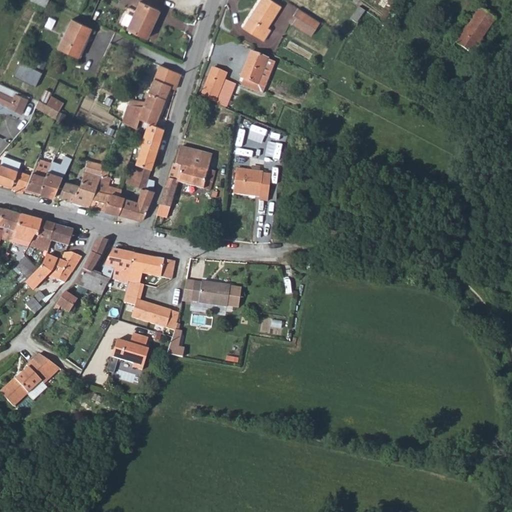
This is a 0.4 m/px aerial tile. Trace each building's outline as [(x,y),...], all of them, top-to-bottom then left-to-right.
[(44,8),(47,1),(46,0),(30,0),(29,2),(44,8)] [(269,0),(261,0),(243,30),(264,43),(271,31),(268,30),(282,8),(269,0)] [(139,2),(126,30),(146,39),(159,12),(139,2)] [(350,20),(356,23),(365,11),(359,6),(350,20)] [(479,8),(455,43),(471,54),(494,18),(479,8)] [(312,36),(320,23),(298,9),(294,16),(296,17),(292,24),(312,36)] [(71,22),(59,51),(78,60),(91,31),(71,22)] [(240,86),(260,95),(273,63),(249,53),(240,78),(243,79),(240,86)] [(22,62),(15,76),(36,87),(44,72),(22,62)] [(171,86),(176,89),(181,75),(160,66),(154,79),(170,85),(171,86)] [(212,68),(200,96),(225,107),(229,96),(233,87),(234,84),(224,80),(226,74),(212,68)] [(127,105),(123,122),(136,130),(140,120),(143,122),(149,124),(154,126),(162,106),(171,86),(170,85),(154,79),(145,102),(130,100),(127,105)] [(0,91),(0,102),(9,106),(13,97),(0,91)] [(9,106),(8,109),(20,115),(27,100),(15,94),(13,97),(9,106)] [(62,103),(51,97),(46,105),(58,112),(62,103)] [(61,125),(64,116),(58,112),(54,122),(61,125)] [(154,159),(163,129),(154,126),(149,124),(146,129),(140,146),(141,147),(135,164),(131,163),(125,184),(138,188),(141,189),(144,190),(145,188),(148,179),(154,159)] [(212,155),(180,146),(175,164),(173,164),(165,193),(158,216),(167,219),(178,183),(210,191),(216,171),(208,169),(212,155)] [(62,177),(66,174),(73,159),(67,156),(64,164),(55,160),(54,163),(51,168),(46,179),(41,193),(40,195),(53,198),(62,177)] [(25,188),(41,193),(46,179),(51,168),(45,165),(47,160),(39,157),(30,177),(25,188)] [(54,163),(47,160),(45,165),(51,168),(54,163)] [(58,197),(88,207),(95,190),(104,166),(88,161),(83,175),(78,173),(74,185),(65,183),(58,197)] [(41,193),(25,188),(30,177),(23,174),(26,167),(13,162),(10,169),(0,165),(0,183),(15,189),(14,192),(23,194),(24,191),(40,195),(41,193)] [(237,169),(233,193),(259,197),(258,202),(267,203),(271,177),(262,175),(263,173),(237,169)] [(154,181),(148,179),(145,188),(152,191),(154,181)] [(133,202),(124,199),(118,215),(141,221),(143,219),(155,193),(155,192),(152,191),(145,188),(144,190),(141,189),(137,203),(133,202)] [(138,188),(133,202),(137,203),(141,189),(138,188)] [(88,207),(118,215),(124,199),(118,197),(95,190),(88,207)] [(0,227),(16,232),(21,215),(0,209),(0,227)] [(21,237),(24,237),(28,232),(32,219),(21,215),(16,232),(12,239),(10,242),(16,245),(21,237)] [(23,244),(28,248),(29,246),(35,236),(38,237),(43,221),(32,219),(28,232),(24,237),(21,242),(23,244)] [(192,220),(189,229),(188,235),(200,237),(204,223),(192,220)] [(29,246),(48,251),(51,241),(56,225),(43,221),(38,237),(35,236),(29,246)] [(69,246),(74,231),(56,225),(51,241),(69,246)] [(75,283),(101,295),(109,280),(101,276),(92,272),(101,258),(108,240),(102,239),(97,241),(83,268),(84,268),(77,282),(76,282),(75,283)] [(23,244),(18,250),(24,255),(28,248),(23,244)] [(107,260),(103,272),(101,276),(109,280),(122,283),(127,285),(127,282),(139,285),(142,274),(172,279),(172,278),(175,261),(159,258),(113,249),(107,260)] [(65,269),(72,272),(73,272),(82,257),(67,250),(66,250),(60,260),(68,263),(65,269)] [(48,275),(65,283),(72,272),(65,269),(68,263),(60,260),(57,258),(56,259),(46,255),(38,270),(29,279),(26,282),(33,289),(48,275)] [(16,268),(22,273),(29,279),(38,270),(25,256),(16,268)] [(17,278),(23,285),(26,282),(29,279),(22,273),(17,278)] [(183,299),(191,300),(195,281),(186,280),(183,299)] [(195,281),(191,300),(198,301),(198,302),(226,307),(227,306),(237,307),(241,287),(230,285),(230,284),(200,280),(200,281),(195,281)] [(127,285),(124,294),(141,299),(144,286),(139,285),(127,282),(127,285)] [(31,311),(37,306),(39,304),(38,303),(45,297),(40,291),(25,305),(31,311)] [(78,299),(65,291),(64,294),(57,305),(69,313),(78,299)] [(141,299),(124,294),(123,300),(133,303),(129,315),(172,329),(174,322),(177,312),(141,299)] [(171,334),(178,335),(179,329),(175,328),(176,322),(174,322),(172,329),(171,334)] [(117,338),(114,347),(116,351),(114,356),(133,363),(132,366),(142,369),(149,349),(145,347),(149,337),(134,332),(130,342),(117,338)] [(166,353),(180,356),(182,345),(176,344),(178,335),(171,334),(170,337),(166,353)] [(55,375),(60,371),(51,361),(53,359),(42,352),(37,356),(55,375)] [(32,365),(20,376),(19,376),(3,390),(17,406),(45,379),(48,382),(55,375),(37,356),(30,363),(32,365)] [(51,361),(60,371),(64,367),(53,359),(51,361)]
